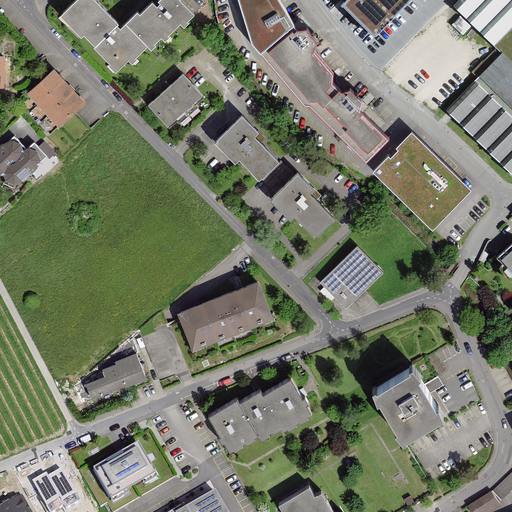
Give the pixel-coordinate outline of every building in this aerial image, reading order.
[(92,0),(80,0),(63,18),(119,73),(130,62),(134,66),(139,62),(137,60),(149,47),(152,50),(164,38),(166,41),(182,25),(186,29),(198,16),(180,0),(163,0),(157,6),(154,4),(142,16),(140,14),(123,30),(92,0)] [(238,0),(252,42),(260,52),(294,23),(279,0),(238,0)] [(345,0),(342,3),(374,35),(409,0),(345,0)] [(502,53),(511,62),(511,0),(458,0),(453,5),(502,53)] [(478,54),(442,19),(424,37),(461,72),(478,54)] [(298,28),(294,23),(260,52),(304,104),(309,104),(366,161),(389,137),(359,109),(362,99),(358,96),(358,91),(354,91),(350,88),(341,90),(333,82),(333,72),(314,49),(317,41),(314,36),(314,32),(310,32),(307,27),(298,28)] [(511,62),(502,53),(500,55),(495,50),(485,61),(484,60),(472,72),(478,77),(446,110),(511,174),(511,62)] [(87,102),(55,69),(29,94),(60,127),(87,102)] [(169,126),(203,97),(184,75),(150,105),(169,126)] [(243,116),(216,142),(236,162),(239,159),(260,180),(278,162),(253,136),(258,132),(243,116)] [(411,130),(373,170),(432,228),(471,188),(411,130)] [(0,174),(1,174),(12,186),(19,185),(40,166),(41,158),(33,149),(26,151),(15,139),(8,140),(0,147),(0,174)] [(297,172),(271,197),(291,218),(294,214),(315,235),(333,217),(308,192),(313,187),(297,172)] [(511,273),(511,242),(497,257),(511,273)] [(358,249),(321,285),(347,312),(385,275),(358,249)] [(179,312),(194,349),(278,317),(263,280),(179,312)] [(92,399),(147,378),(137,352),(115,360),(116,365),(102,370),(105,377),(87,384),(92,399)] [(412,367),(374,390),(406,442),(444,419),(412,367)] [(237,398),(210,415),(230,449),(257,433),(260,438),(281,426),(283,429),(311,413),(290,377),(263,393),(260,389),(239,401),(237,398)] [(107,503),(156,476),(136,438),(85,466),(107,503)] [(62,468),(48,475),(64,505),(66,508),(79,500),(62,468)] [(511,472),(492,491),(502,501),(511,491),(511,472)] [(46,473),(33,480),(49,511),(51,511),(64,505),(48,475),(46,473)] [(335,511),(323,491),(316,495),(311,487),(281,505),(285,511),(335,511)] [(226,511),(213,490),(175,511),(226,511)] [(473,511),(487,511),(499,504),(491,492),(470,506),(473,511)] [(30,511),(22,497),(0,509),(0,511),(30,511)]
